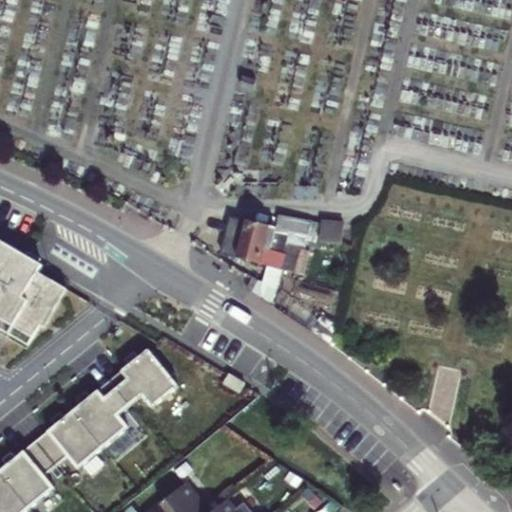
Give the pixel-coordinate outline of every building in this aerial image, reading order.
[(244,243),(248,221),(232,217),(227,239),(244,243)] [(323,219),(322,240),(343,240),(344,220),(323,219)] [(227,239),(224,254),(281,268),(285,254),(283,253),(288,233),(277,230),(277,229),(248,221),(244,243),(227,239)] [(42,327),(65,288),(36,271),(41,263),(0,238),(0,318),(31,337),(38,324),(42,327)] [(324,316),(312,333),(333,346),(338,325),(324,316)] [(0,511),(28,511),(56,489),(46,477),(69,458),(79,470),(130,428),(120,416),(143,397),(153,409),(180,387),(151,352),(137,363),(136,362),(86,402),(88,404),(64,423),(62,422),(12,463),(14,464),(0,475),(0,511)] [(207,511),(184,483),(147,511),(207,511)] [(249,511),(241,502),(232,509),(224,499),(208,511),(249,511)]
